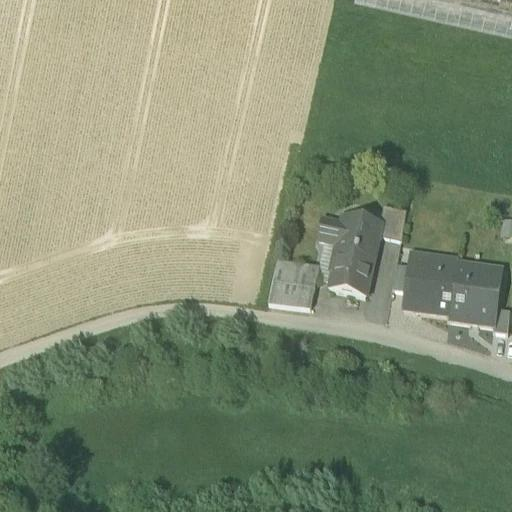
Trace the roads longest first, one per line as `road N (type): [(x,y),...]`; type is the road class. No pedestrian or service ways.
road 1 (residential): [(511,381),(373,340),(171,311)]
road 2 (unclassified): [(171,311),(0,371)]
